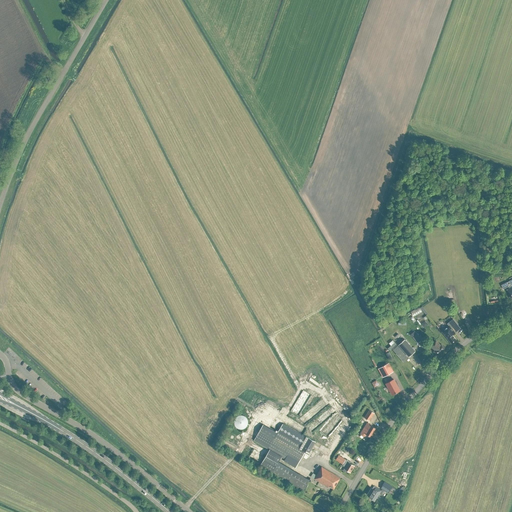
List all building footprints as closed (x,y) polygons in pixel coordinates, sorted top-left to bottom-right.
[(509,288),(506,289),(511,298),(511,297),(511,286),(511,284),(509,281),(502,284),(504,288),(508,286),(509,288)] [(448,300),(454,299),(452,287),(446,288),(447,300),(448,300)] [(461,309),(471,308),(469,288),(459,289),(461,309)] [(454,332),(460,328),(453,319),(447,323),(449,326),(442,331),(451,343),(456,339),(452,334),(454,332)] [(422,339),(421,339),(416,333),(416,334),(415,332),(411,336),(412,337),(418,343),(419,342),(422,339)] [(408,356),(415,350),(405,339),(398,345),(408,356)] [(422,339),(419,342),(425,350),(428,346),(422,339),(421,339),(422,339)] [(440,345),(436,340),(430,345),(433,348),(432,349),(437,356),(445,348),(441,344),(440,345)] [(408,358),(394,342),(387,348),(389,351),(391,349),(404,362),(408,358)] [(388,362),(378,368),(382,376),(392,370),(388,362)] [(394,379),(386,383),(392,394),(400,390),(394,379)] [(247,405),(244,410),(253,416),(256,410),(247,405)] [(369,420),(374,413),(369,410),(364,417),(369,420)] [(241,429),(242,429),(243,429),(244,428),(245,428),(246,427),(247,426),(247,425),(248,425),(248,424),(248,423),(248,422),(248,421),(248,420),(248,419),(247,418),(247,417),(246,417),(246,416),(245,416),(244,415),(243,415),(242,414),(241,414),(240,414),(239,414),(238,415),(237,415),(236,416),(235,417),(234,418),(234,419),(234,420),(233,421),(233,422),(233,423),(234,424),(234,425),(234,426),(235,426),(236,427),(236,428),(237,428),(238,429),(239,429),(240,429),(241,429)] [(370,437),(376,428),(367,422),(360,433),(361,435),(363,436),(365,436),(366,434),(370,437)] [(263,424),(254,440),(297,465),(304,452),(308,455),(315,441),(303,434),(303,435),(282,423),(277,432),(263,424)] [(345,460),(345,459),(338,454),(335,459),(342,464),(342,463),(343,464),(342,465),(345,467),(343,470),(347,473),(348,471),(350,472),(354,466),(349,463),(350,461),(346,459),(346,460),(345,460)] [(303,490),(308,481),(265,456),(260,465),(303,490)] [(333,489),(340,478),(321,467),(316,475),(317,475),(315,479),(328,487),(329,486),(333,489)] [(381,491),(379,493),(381,494),(384,490),(388,493),(392,486),(384,481),(380,488),(382,489),(381,490),(381,491)] [(381,490),(378,488),(373,485),(374,486),(372,488),(371,487),(367,494),(368,495),(371,497),(370,498),(374,501),(374,502),(379,493),(381,491),(381,490)]
